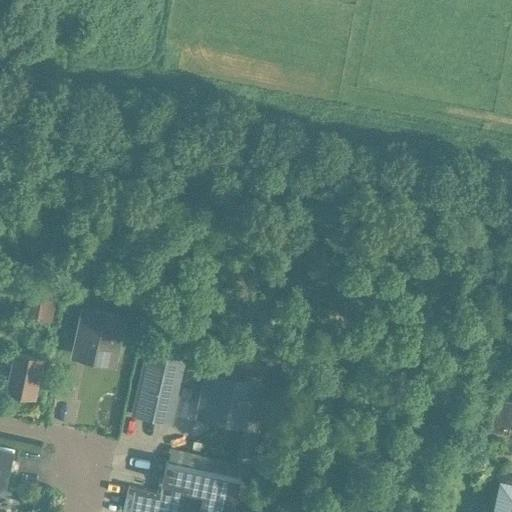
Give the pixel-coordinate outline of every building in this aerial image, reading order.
[(69,287),(66,301),(78,303),(81,289),(69,287)] [(50,321),(56,293),(29,288),(23,315),(50,321)] [(83,310),(74,349),(114,357),(123,318),(83,310)] [(15,352),(7,391),(34,397),(42,358),(15,352)] [(186,363),(146,354),(132,413),(172,422),(186,363)] [(198,412),(253,424),(261,384),(206,373),(198,412)] [(511,417),(511,400),(496,396),(489,428),(507,433),(511,417)] [(13,448),(0,444),(0,490),(4,491),(13,448)] [(232,511),(240,476),(166,460),(159,492),(127,485),(125,496),(127,496),(124,511),(232,511)] [(511,511),(511,479),(497,477),(489,511),(511,511)]
